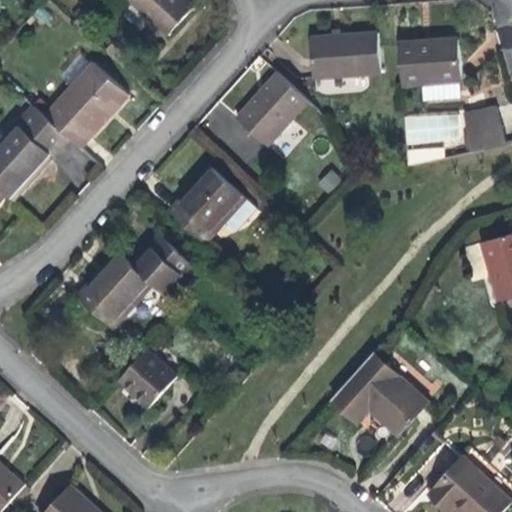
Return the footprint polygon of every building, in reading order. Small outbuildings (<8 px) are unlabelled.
[(194,7),(186,0),(131,0),(169,34),(194,7)] [(383,74),(380,33),(312,36),(315,77),(383,74)] [(459,39),(400,43),(403,85),(424,84),(426,99),(463,97),(459,39)] [(93,63),(47,116),(72,138),(82,147),(129,95),(93,63)] [(269,146),(311,100),(279,72),(238,117),(269,146)] [(466,115),(502,107),(501,104),(465,112),(466,115)] [(35,105),(0,143),(0,185),(9,194),(15,200),(72,138),(47,116),(35,105)] [(466,115),(474,151),(509,143),(502,107),(466,115)] [(427,149),(408,151),(409,165),(429,161),(427,149)] [(169,209),(208,244),(225,225),(249,198),(210,163),(169,209)] [(344,183),(333,172),(320,185),(331,196),(344,183)] [(0,203),(9,194),(0,185),(0,203)] [(254,204),(249,198),(225,225),(231,230),(254,204)] [(160,233),(132,264),(154,285),(168,297),(196,267),(160,233)] [(511,299),(511,233),(484,242),(501,303),(511,299)] [(132,264),(118,251),(77,296),(113,329),(154,285),(132,264)] [(148,407),(177,374),(149,348),(119,381),(148,407)] [(428,401),(375,354),(334,399),(359,422),(371,409),(399,435),(428,401)] [(504,511),(511,504),(511,500),(465,457),(431,494),(450,511),(453,508),(457,511),(504,511)] [(0,511),(25,485),(0,462),(0,511)] [(88,499),(71,484),(45,511),(89,511),(83,506),(88,499)] [(102,511),(88,499),(83,506),(89,511),(102,511)]
